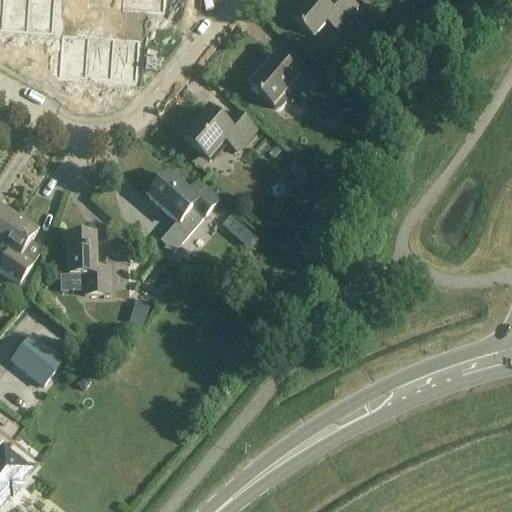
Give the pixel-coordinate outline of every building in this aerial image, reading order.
[(315,0),(309,0),(290,24),(311,42),(325,26),(336,35),(358,10),(346,0),(328,0),(323,6),(315,0)] [(121,16),(121,12),(122,8),(110,7),(109,15),(121,16)] [(373,20),(367,27),(379,38),(385,31),(373,20)] [(61,36),(66,36),(67,25),(58,24),(57,36),(58,36),(61,36)] [(92,26),(83,26),(82,38),(91,38),(92,26)] [(107,39),(116,40),(117,28),(108,28),(107,39)] [(158,75),(161,47),(85,39),(82,67),(158,75)] [(272,112),(273,110),(276,111),(280,111),(285,106),(286,104),(285,101),(283,99),(292,88),(305,99),(320,81),(302,66),(293,77),(274,60),(247,91),(272,112)] [(206,114),(181,143),(207,165),(224,146),(236,156),(255,134),(231,114),(221,126),(206,114)] [(298,182),(306,173),(298,167),(291,176),(298,182)] [(328,188),(337,195),(347,182),(338,175),(328,188)] [(199,225),(200,225),(217,204),(196,186),(187,196),(167,178),(147,202),(176,227),(160,245),(173,256),(199,225)] [(0,243),(16,219),(0,208),(0,243)] [(36,233),(16,219),(0,243),(0,275),(19,288),(32,268),(31,267),(19,259),(36,233)] [(231,235),(249,250),(256,241),(239,226),(231,235)] [(93,240),(66,240),(67,278),(82,277),(82,298),(109,297),(108,271),(93,271),(93,240)] [(62,363),(31,339),(11,364),(42,389),(62,363)] [(0,455),(0,511),(29,475),(2,454),(1,456),(0,455)]
